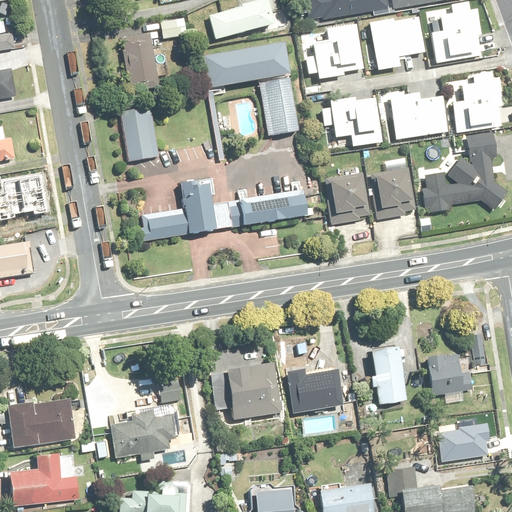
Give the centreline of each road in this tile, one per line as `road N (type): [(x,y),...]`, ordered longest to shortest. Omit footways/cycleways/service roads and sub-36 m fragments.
road 1 (primary): [(505,255),(104,319)]
road 2 (residential): [(104,319),(47,0)]
